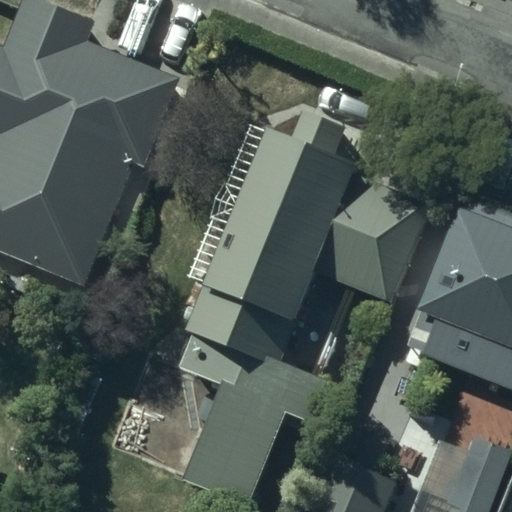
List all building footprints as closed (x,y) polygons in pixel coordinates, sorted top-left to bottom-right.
[(98,22),(44,0),(27,0),(8,48),(0,44),(0,137),(1,138),(0,139),(0,248),(90,284),(139,162),(148,165),(183,77),(91,40),(98,22)] [(446,193),(261,111),(103,466),(205,511),(265,511),(324,381),(278,361),(316,274),(395,308),(446,193)] [(511,226),(474,211),(413,361),(511,401),(511,226)] [(497,511),(511,475),(511,467),(475,453),(472,452),(466,467),(438,455),(423,494),(468,511),(497,511)] [(388,511),(401,481),(338,455),(315,511),(388,511)]
